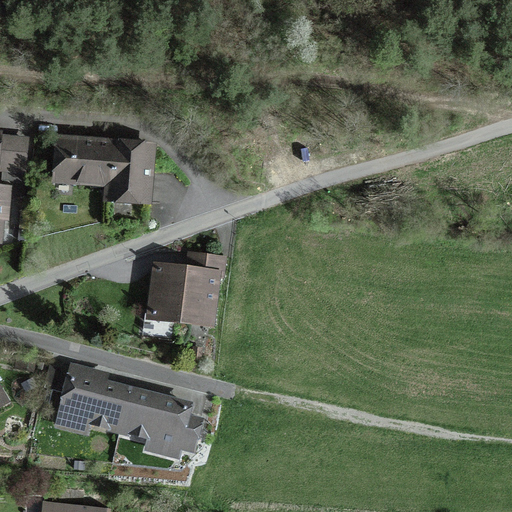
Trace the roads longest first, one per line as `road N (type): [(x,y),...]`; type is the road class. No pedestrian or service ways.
road 1 (track): [(511,128),(259,80),(0,78)]
road 2 (track): [(511,439),(432,433),(224,392)]
road 3 (track): [(511,131),(242,213)]
road 4 (residential): [(242,213),(0,297)]
